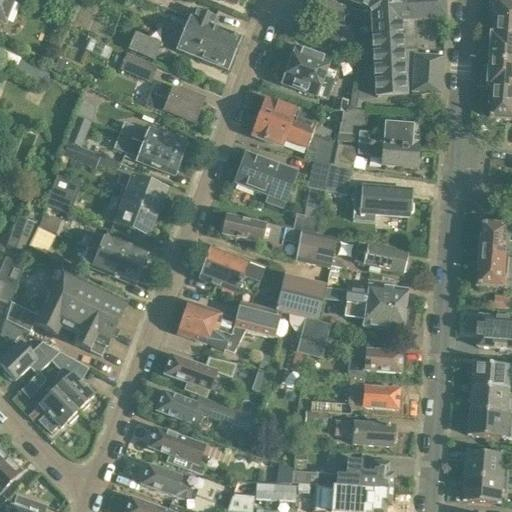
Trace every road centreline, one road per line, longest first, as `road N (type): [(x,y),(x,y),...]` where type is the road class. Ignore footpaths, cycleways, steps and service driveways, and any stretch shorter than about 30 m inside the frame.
road 1 (residential): [(89,497),(273,0)]
road 2 (residential): [(449,194),(426,511)]
road 3 (residential): [(464,0),(453,143)]
road 4 (residential): [(89,497),(0,406)]
